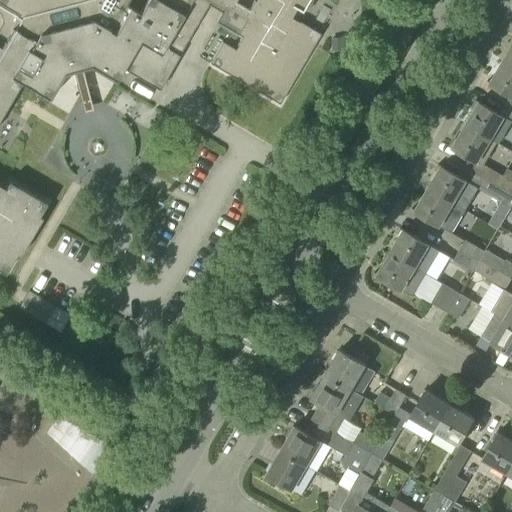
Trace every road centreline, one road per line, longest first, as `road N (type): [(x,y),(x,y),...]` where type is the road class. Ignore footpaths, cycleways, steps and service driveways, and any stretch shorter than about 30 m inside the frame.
road 1 (residential): [(179,477),(455,0)]
road 2 (residential): [(333,288),(498,0)]
road 3 (residential): [(219,499),(333,288)]
road 4 (residential): [(511,394),(333,288)]
